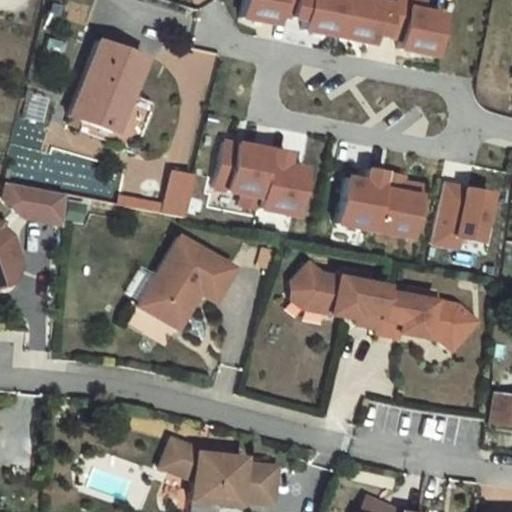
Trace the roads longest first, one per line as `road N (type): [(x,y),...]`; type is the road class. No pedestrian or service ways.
road 1 (residential): [(511,474),(351,448),(134,393),(0,376)]
road 2 (residential): [(274,63),(264,98),(277,117),(440,148),(469,122)]
road 3 (residential): [(469,122),(451,88),(295,54),(274,63)]
